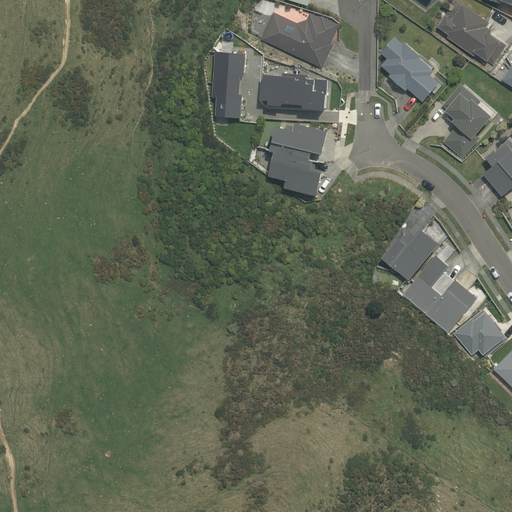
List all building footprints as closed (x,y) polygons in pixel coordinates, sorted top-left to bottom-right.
[(491,22),(463,3),(453,19),(446,15),(438,27),(450,34),(448,37),(475,56),(477,53),(494,65),(507,44),(491,33),(493,30),(488,27),(491,22)] [(299,23),(275,12),(262,39),(323,68),(335,43),(332,42),(341,24),(323,16),(322,18),(311,13),(308,20),(299,23)] [(407,88),(422,101),(439,82),(430,74),(433,70),(420,58),(422,56),(404,40),(402,42),(395,36),(380,52),(386,58),(380,64),(391,74),(389,75),(405,90),(407,88)] [(511,65),(503,80),(511,85),(511,65)] [(442,140),(462,158),(480,137),(475,134),(492,115),(478,104),(481,100),(461,82),(441,105),(449,113),(446,117),(455,125),(442,140)] [(330,131),(297,123),(296,130),(278,126),(275,139),(274,139),(272,150),(276,151),(311,159),(313,151),(324,153),(330,131)] [(484,173),(501,195),(511,186),(511,140),(510,138),(507,142),(496,151),(495,148),(485,156),(492,165),(484,173)] [(319,195),(324,172),(313,169),(315,160),(311,159),(276,151),(270,175),(288,179),(286,187),(319,195)] [(441,242),(423,227),(417,235),(409,229),(402,238),(400,237),(383,257),(410,279),(441,242)] [(455,280),(445,271),(450,265),(437,254),(404,293),(450,332),(478,297),(456,278),(455,280)] [(511,384),(511,350),(495,368),(511,384)]
